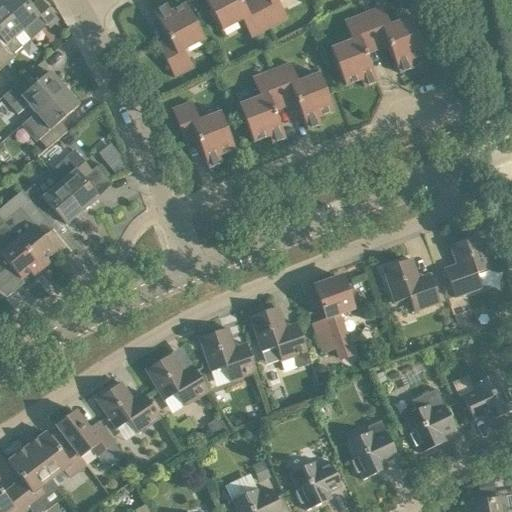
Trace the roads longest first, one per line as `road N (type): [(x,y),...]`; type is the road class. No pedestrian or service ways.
road 1 (residential): [(0,429),(201,308),(446,213),(457,169)]
road 2 (residential): [(166,211),(442,108)]
road 3 (tertiary): [(457,169),(191,271)]
road 4 (tertiary): [(191,271),(0,371)]
road 5 (residential): [(166,211),(81,14)]
road 6 (residential): [(0,332),(107,275),(127,234),(166,211)]
